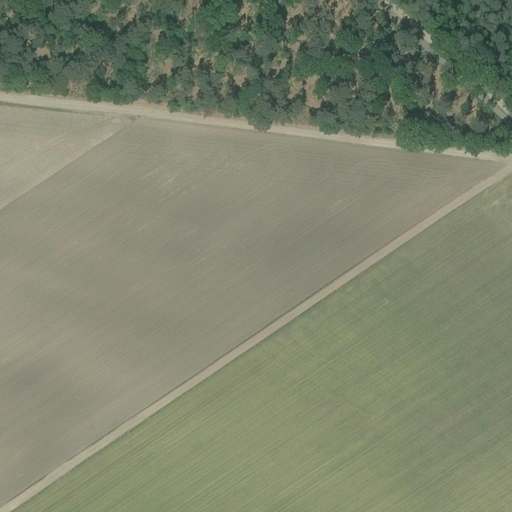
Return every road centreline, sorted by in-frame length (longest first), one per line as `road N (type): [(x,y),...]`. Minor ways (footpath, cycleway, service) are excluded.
road 1 (track): [(2,511),(511,165)]
road 2 (track): [(0,96),(511,156)]
road 3 (track): [(511,115),(383,0)]
